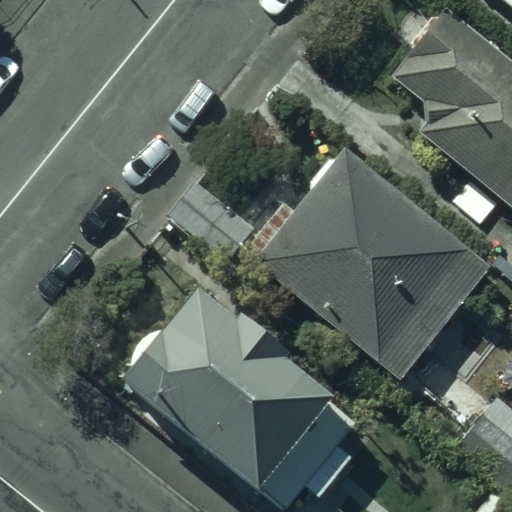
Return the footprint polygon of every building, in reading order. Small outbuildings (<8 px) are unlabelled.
[(511,81),(448,29),(390,100),(438,140),(426,154),(511,223),(511,81)] [(494,291),(346,170),(259,275),(407,396),(494,291)] [(254,250),(196,200),(169,231),(227,281),(254,250)] [(199,311),(119,404),(246,511),(265,511),(337,423),(199,311)] [(511,452),(491,434),(465,465),(511,505),(511,452)]
